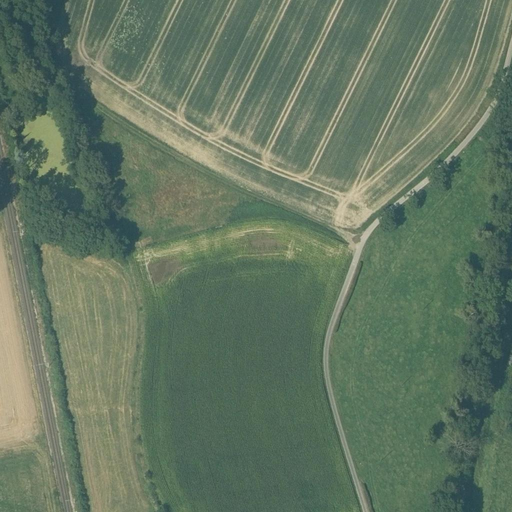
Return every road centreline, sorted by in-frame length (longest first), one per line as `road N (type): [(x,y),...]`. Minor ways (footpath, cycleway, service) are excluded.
road 1 (unclassified): [(364,511),(326,382),(333,318),(361,242),(476,129),(511,48)]
road 2 (track): [(0,36),(233,186),(361,242)]
